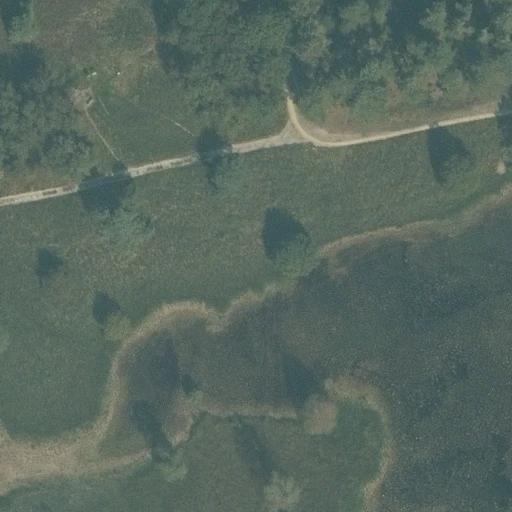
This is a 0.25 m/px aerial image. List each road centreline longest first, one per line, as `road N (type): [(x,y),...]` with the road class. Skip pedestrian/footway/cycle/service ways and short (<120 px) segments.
road 1 (track): [(302,138),(511,102)]
road 2 (track): [(139,175),(302,138)]
road 3 (track): [(0,204),(139,175)]
